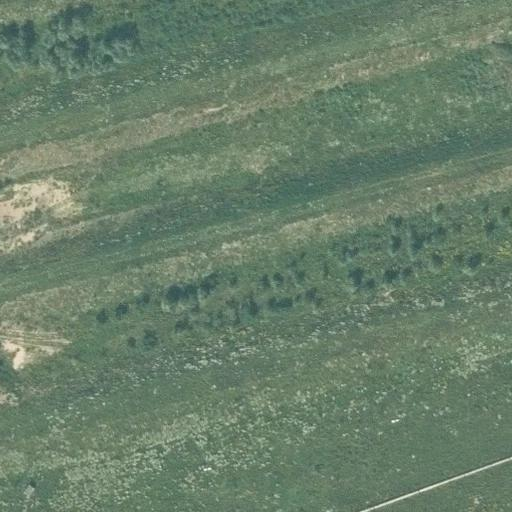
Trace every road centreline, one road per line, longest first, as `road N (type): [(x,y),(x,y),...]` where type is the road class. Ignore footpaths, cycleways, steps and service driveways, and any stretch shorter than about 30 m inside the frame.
road 1 (track): [(0,137),(511,6)]
road 2 (track): [(0,432),(511,302)]
road 3 (track): [(0,284),(511,160)]
